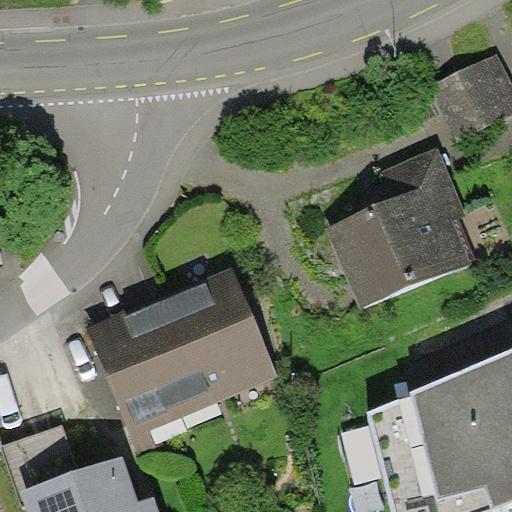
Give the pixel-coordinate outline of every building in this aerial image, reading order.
[(432,86),(458,141),(511,114),(511,82),(498,54),(432,86)] [(391,199),(326,228),(362,308),(475,263),(459,218),(466,215),(440,148),(380,173),(391,199)] [(279,377),(232,267),(88,327),(134,437),(279,377)] [(411,397),(368,413),(393,511),(482,511),(511,500),(511,348),(411,392),(411,397)] [(23,490),(80,471),(64,424),(2,445),(23,507),(28,505),(23,490)] [(80,471),(23,490),(28,505),(29,511),(161,511),(156,496),(139,502),(124,456),(80,471)]
